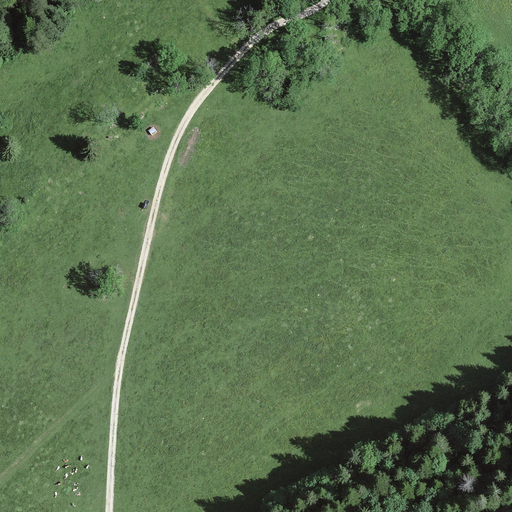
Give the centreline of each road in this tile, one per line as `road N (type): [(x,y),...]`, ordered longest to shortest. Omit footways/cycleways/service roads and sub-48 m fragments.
road 1 (track): [(184,124),(152,211),(121,364),(111,511)]
road 2 (track): [(321,0),(248,49),(184,124)]
